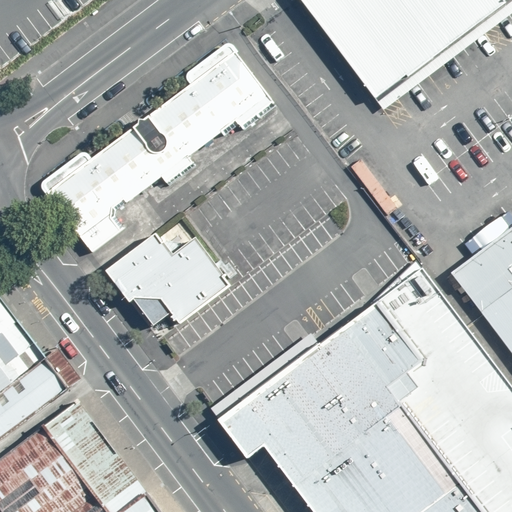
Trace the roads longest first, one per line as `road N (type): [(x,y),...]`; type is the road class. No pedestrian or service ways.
road 1 (tertiary): [(0,218),(223,511)]
road 2 (residential): [(199,0),(0,142)]
